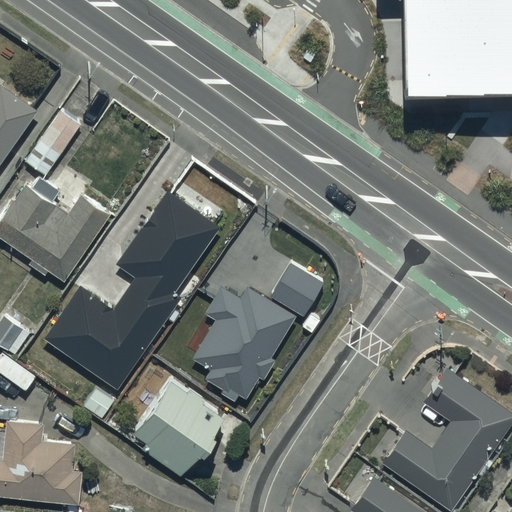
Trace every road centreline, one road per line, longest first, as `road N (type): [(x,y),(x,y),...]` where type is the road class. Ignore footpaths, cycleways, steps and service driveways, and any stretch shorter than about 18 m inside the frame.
road 1 (tertiary): [(92,0),(436,244)]
road 2 (residential): [(263,511),(290,447),(436,244)]
